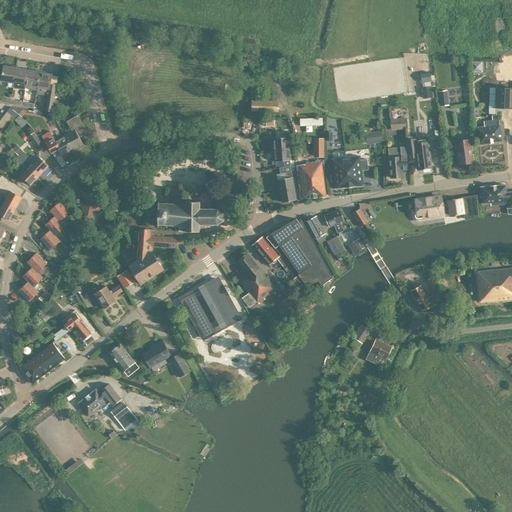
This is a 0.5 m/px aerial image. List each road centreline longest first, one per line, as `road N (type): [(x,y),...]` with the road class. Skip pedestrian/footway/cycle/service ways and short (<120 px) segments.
road 1 (tertiary): [(28,393),(262,220)]
road 2 (residential): [(104,148),(42,190),(13,249),(5,337),(28,393)]
road 3 (residential): [(262,220),(253,147),(238,135),(165,134),(104,148)]
road 4 (tertiary): [(342,196),(511,172)]
road 5 (residential): [(0,46),(79,62),(104,148)]
road 6 (unclassified): [(395,282),(436,327),(511,322)]
